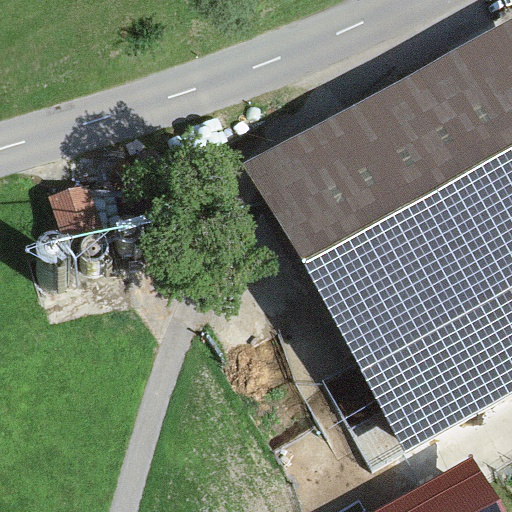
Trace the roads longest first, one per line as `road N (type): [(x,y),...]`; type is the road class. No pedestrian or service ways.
road 1 (track): [(125,511),(173,361),(354,25)]
road 2 (track): [(511,440),(398,502),(325,455),(230,258)]
road 3 (tertiary): [(406,0),(263,64),(0,148)]
